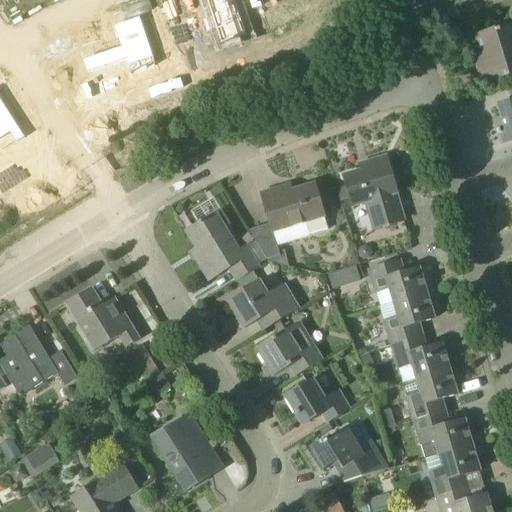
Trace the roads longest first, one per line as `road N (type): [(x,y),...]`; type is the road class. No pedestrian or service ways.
road 1 (residential): [(245,511),(261,484),(256,437),(117,215)]
road 2 (residential): [(117,215),(268,144),(429,92)]
road 3 (residential): [(511,376),(429,92)]
road 4 (residential): [(117,215),(6,48)]
road 5 (residential): [(0,290),(117,215)]
